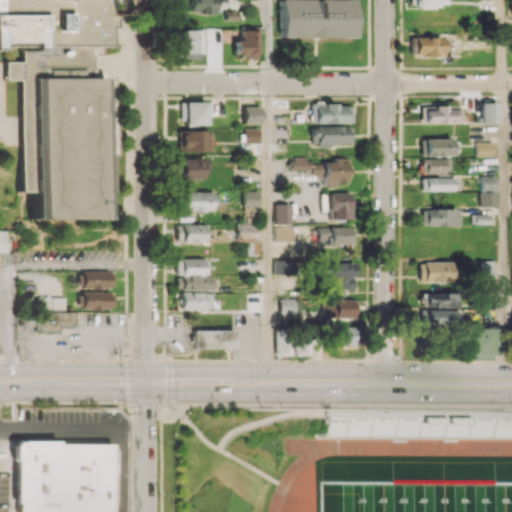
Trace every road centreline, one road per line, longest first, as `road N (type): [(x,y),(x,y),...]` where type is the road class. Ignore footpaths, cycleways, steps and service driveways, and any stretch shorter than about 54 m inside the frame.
road 1 (primary): [(511,383),(0,383)]
road 2 (residential): [(386,0),(382,385)]
road 3 (residential): [(146,0),(146,383)]
road 4 (residential): [(511,83),(146,83)]
road 5 (residential): [(146,383),(146,511)]
